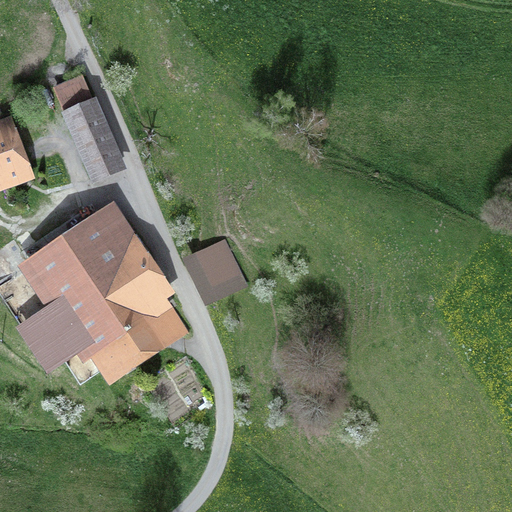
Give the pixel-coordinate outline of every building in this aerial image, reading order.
[(56,89),(93,178),(121,166),(83,78),(56,89)] [(0,186),(26,176),(8,128),(0,130),(0,186)] [(184,328),(163,295),(152,301),(141,285),(155,269),(129,230),(114,240),(99,218),(32,264),(109,378),(184,328)] [(194,259),(214,301),(247,285),(227,243),(194,259)] [(137,389),(143,398),(151,393),(146,384),(137,389)]
